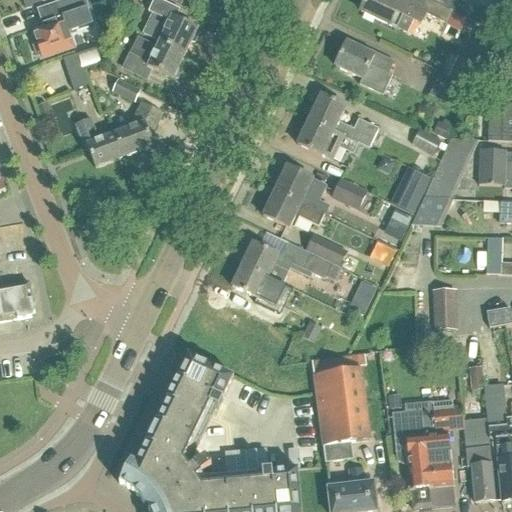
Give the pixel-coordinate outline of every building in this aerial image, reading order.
[(22,0),(26,9),(52,0),(22,0)] [(43,28),(32,32),(37,47),(33,48),(36,58),(40,57),(41,60),(72,50),(68,36),(93,27),(87,12),(83,0),(76,0),(62,5),(61,5),(57,7),(37,13),(43,28)] [(154,16),(143,37),(160,45),(186,57),(191,45),(194,46),(197,37),(196,35),(198,31),(176,21),(181,11),(158,0),(157,0),(151,14),(154,16)] [(426,1),(423,0),(407,0),(406,2),(401,0),(396,0),(395,5),(385,0),(367,0),(360,15),(388,28),(389,27),(396,31),(408,36),(414,24),(420,27),(425,17),(445,27),(446,25),(452,14),(426,1)] [(458,0),(426,0),(426,1),(452,14),(459,18),(466,4),(458,0)] [(452,14),(446,25),(454,29),(459,32),(465,20),(459,18),(452,14)] [(186,57),(160,45),(157,50),(138,41),(123,72),(146,83),(151,73),(173,84),(174,81),(176,81),(181,73),(179,71),(186,57)] [(373,59),(345,45),(334,68),(361,81),(358,87),(382,99),(392,79),(387,76),(393,64),(375,55),(373,59)] [(78,58),(63,63),(74,94),(89,89),(84,74),(103,67),(97,51),(78,58)] [(458,59),(448,79),(473,91),(483,72),(458,59)] [(345,100),(354,79),(341,73),(337,82),(306,68),(300,80),(345,100)] [(462,115),(473,91),(448,79),(441,75),(430,99),(462,115)] [(136,107),(142,95),(119,84),(113,96),(136,107)] [(511,96),(495,96),(495,107),(511,107),(511,96)] [(309,121),(358,144),(367,149),(376,130),(357,121),(353,130),(339,124),(345,110),(320,98),(309,121)] [(114,136),(122,160),(153,148),(149,138),(153,130),(155,131),(163,114),(142,104),(133,122),(135,128),(114,136)] [(511,107),(495,107),(490,106),(488,144),(511,145),(511,107)] [(353,154),(358,144),(309,121),(296,147),(333,165),(341,149),(353,154)] [(122,160),(114,136),(96,143),(88,122),(75,127),(85,154),(87,153),(94,171),(122,160)] [(433,137),(447,144),(453,132),(439,126),(433,137)] [(411,148),(423,155),(433,160),(441,145),(419,133),(411,148)] [(511,164),(506,164),(506,153),(480,152),(479,188),(504,189),(504,192),(511,191),(511,164)] [(286,170),(274,193),(300,206),(324,218),(329,208),(319,204),(326,189),(286,170)] [(414,218),(431,182),(409,171),(392,207),(414,218)] [(359,215),(368,196),(341,183),(332,202),(359,215)] [(300,207),(300,206),(274,194),(262,219),(288,232),(290,228),(295,231),(300,221),(318,231),(324,218),(310,211),(309,212),(300,207)] [(442,231),(455,201),(425,199),(412,229),(442,231)] [(511,205),(500,205),(499,227),(511,227),(511,205)] [(313,238),(305,254),(340,270),(347,255),(313,238)] [(511,279),(511,267),(502,267),(503,243),(489,242),(487,278),(511,279)] [(245,259),(241,267),(284,288),(292,271),(311,280),(313,275),(326,282),(327,280),(335,283),(341,271),(340,270),(305,254),(305,255),(287,246),(280,259),(252,246),(249,250),(247,249),(243,258),(245,259)] [(466,278),(466,259),(451,260),(452,279),(466,278)] [(241,267),(231,289),(256,302),(254,305),(276,317),(289,290),(284,288),(241,267)] [(362,285),(355,298),(371,305),(377,292),(362,285)] [(0,325),(31,321),(34,316),(29,286),(0,291),(0,325)] [(434,334),(458,334),(457,294),(433,294),(434,334)] [(350,309),(345,319),(361,327),(366,316),(350,309)] [(488,332),(511,328),(509,311),(485,315),(488,332)] [(314,347),(322,331),(312,327),(305,342),(314,347)] [(457,352),(457,348),(449,348),(449,371),(468,371),(468,352),(457,352)] [(301,511),(298,473),(262,476),(262,479),(210,484),(204,475),(211,471),(205,462),(198,467),(193,459),(216,412),(218,413),(234,380),(188,358),(136,466),(130,464),(119,487),(131,494),(141,504),(146,511),(301,511)] [(325,466),(353,463),(351,446),(370,444),(358,359),(311,366),(325,466)] [(483,390),(481,370),(470,371),(472,393),(483,392),(482,390),(483,390)] [(511,503),(511,421),(504,423),(501,389),(483,391),(486,422),(488,443),(494,442),(500,504),(511,503)] [(447,434),(463,433),(462,425),(461,410),(453,411),(452,405),(452,404),(405,408),(405,417),(393,418),(397,464),(408,471),(410,494),(411,511),(454,511),(454,508),(452,490),(447,434)] [(494,504),(488,443),(486,422),(462,425),(463,433),(466,465),(471,465),(475,507),(494,504)] [(363,486),(362,471),(348,472),(349,488),(327,491),(329,511),(374,511),(373,485),(363,486)]
